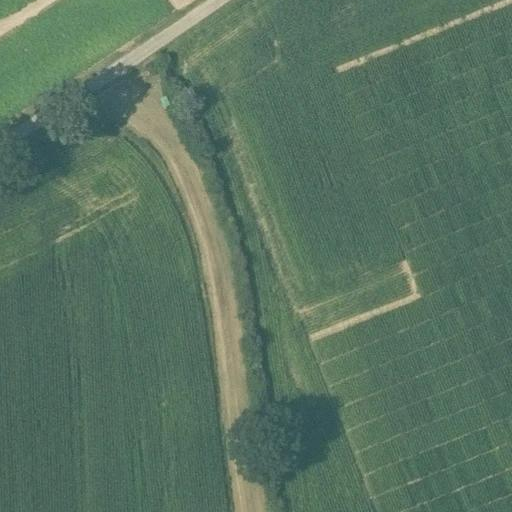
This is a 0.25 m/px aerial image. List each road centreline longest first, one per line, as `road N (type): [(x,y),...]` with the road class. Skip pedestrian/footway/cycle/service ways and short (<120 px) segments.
road 1 (track): [(110,80),(168,138),(205,229),(227,320),(252,511)]
road 2 (unclassified): [(0,151),(223,0)]
